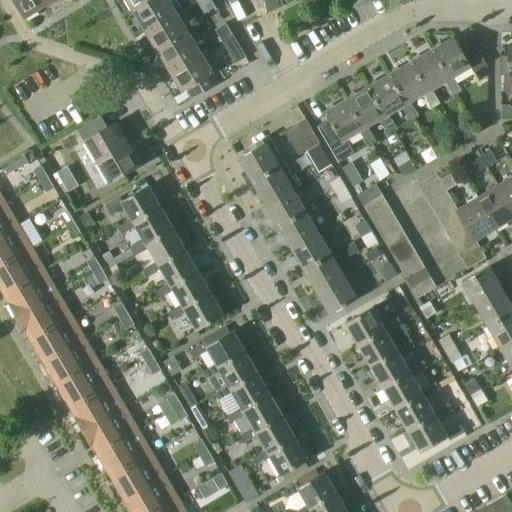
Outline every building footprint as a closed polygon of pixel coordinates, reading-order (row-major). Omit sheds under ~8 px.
[(44,0),(15,0),(26,18),(47,5),(44,0)] [(127,0),(133,10),(148,0),(127,0)] [(148,0),(133,10),(145,30),(181,8),(176,0),(148,0)] [(196,0),(202,8),(212,2),(211,0),(196,0)] [(276,0),(263,0),(266,14),(278,8),(276,0)] [(145,30),(157,50),(188,32),(176,12),(182,9),(181,8),(145,30)] [(216,30),(221,39),(232,33),(226,23),(216,30)] [(157,50),(169,71),(200,52),(188,32),(157,50)] [(232,33),(221,39),(235,63),(246,57),(232,33)] [(454,37),(433,50),(450,79),(446,81),(455,96),(462,92),(454,77),(472,67),(475,72),(487,65),(476,46),(464,53),(454,37)] [(433,50),(411,63),(428,92),(425,94),(433,109),(440,104),(432,90),(446,81),(450,79),(433,50)] [(169,71),(181,92),(185,90),(191,100),(218,84),(212,74),(212,73),(200,52),(169,71)] [(411,63),(389,75),(407,105),(403,107),(412,121),(419,116),(411,102),(425,94),(428,92),(411,63)] [(389,75),(368,87),(386,117),(382,119),(390,133),(398,129),(390,115),(403,107),(407,105),(389,75)] [(368,87),(347,100),(364,130),(360,132),(369,146),(376,141),(368,127),(382,119),(386,117),(368,87)] [(364,130),(347,100),(325,113),(338,134),(329,139),(342,161),(355,153),(347,139),(360,132),(364,130)] [(285,131),(300,156),(320,144),(320,143),(306,119),(285,131)] [(85,142),(98,163),(128,145),(116,123),(106,129),(102,121),(101,121),(83,132),(88,140),(85,142)] [(266,205),(299,187),(271,140),(239,159),(266,205)] [(128,145),(98,163),(110,184),(141,166),(128,145)] [(33,151),(27,151),(34,163),(38,161),(33,151)] [(490,151),(482,156),(488,166),(496,161),(490,151)] [(25,154),(4,167),(7,173),(29,160),(25,154)] [(488,166),(482,156),(472,162),(478,172),(488,166)] [(41,165),(33,170),(40,181),(48,177),(41,165)] [(57,175),(61,182),(73,175),(69,168),(57,175)] [(419,185),(424,194),(442,183),(441,180),(437,174),(419,185)] [(441,180),(442,183),(446,190),(457,184),(451,174),(441,180)] [(73,175),(61,182),(67,193),(79,186),(73,175)] [(48,177),(40,181),(46,193),(54,188),(48,177)] [(329,183),(336,194),(345,188),(339,177),(329,183)] [(511,177),(499,185),(511,207),(511,177)] [(442,183),(424,194),(430,203),(448,193),(446,190),(442,183)] [(358,195),(363,204),(382,193),(376,184),(358,195)] [(132,219),(133,223),(160,207),(148,185),(121,201),(119,198),(104,206),(108,213),(123,205),(132,219)] [(478,197),(496,229),(511,219),(511,207),(499,185),(478,197)] [(345,188),(336,194),(342,206),(352,200),(345,188)] [(306,212),(293,190),(266,205),(279,227),(306,212)] [(387,203),(382,193),(363,204),(369,214),(387,203)] [(430,203),(436,213),(453,201),(448,193),(430,203)] [(470,230),(476,240),(476,241),(496,229),(478,197),(458,209),(459,211),(464,221),(470,230)] [(0,204),(0,235),(19,224),(5,201),(0,204)] [(436,213),(441,222),(459,211),(458,209),(453,201),(436,213)] [(369,214),(374,223),(393,212),(387,203),(369,214)] [(160,207),(133,223),(132,219),(117,228),(121,235),(136,227),(144,241),(146,244),(173,229),(160,207)] [(68,211),(60,216),(66,227),(74,222),(68,211)] [(441,222),(446,231),(464,221),(459,211),(441,222)] [(319,234),(306,212),(279,227),(293,250),(319,234)] [(374,223),(380,232),(398,222),(393,212),(374,223)] [(354,227),(362,239),(372,233),(364,221),(354,227)] [(446,231),(452,241),(470,230),(464,221),(446,231)] [(74,222),(66,227),(73,238),(81,233),(74,222)] [(398,222),(380,232),(385,242),(404,231),(398,222)] [(0,235),(0,265),(32,247),(19,224),(0,235)] [(144,241),(130,249),(134,256),(143,270),(157,262),(159,265),(186,250),(173,229),(146,244),(144,241)] [(452,241),(458,251),(476,240),(470,230),(452,241)] [(404,231),(385,242),(390,251),(409,240),(404,231)] [(372,233),(362,239),(368,249),(378,243),(372,233)] [(332,256),(319,234),(293,250),(306,272),(332,256)] [(415,250),(409,240),(390,251),(396,261),(415,250)] [(476,240),(458,251),(463,259),(481,249),(476,241),(476,240)] [(348,258),(360,252),(355,242),(343,249),(348,258)] [(0,265),(0,287),(4,294),(45,270),(32,247),(0,265)] [(370,261),(381,255),(376,247),(366,254),(370,261)] [(481,249),(463,259),(468,268),(486,258),(481,249)] [(186,250),(159,265),(157,262),(143,270),(142,271),(146,278),(161,269),(169,283),(171,287),(198,272),(186,250)] [(421,259),(415,250),(396,261),(402,270),(421,259)] [(345,278),(332,256),(306,272),(319,293),(345,278)] [(95,257),(87,261),(93,273),(101,268),(95,257)] [(426,269),(421,259),(402,270),(408,280),(426,269)] [(387,265),(380,270),(387,282),(397,276),(389,264),(387,265)] [(490,267),(463,282),(476,304),(503,289),(490,267)] [(101,268),(93,273),(100,284),(108,279),(101,268)] [(431,278),(426,269),(408,280),(413,289),(431,278)] [(4,294),(17,317),(59,293),(45,270),(4,294)] [(198,272),(171,287),(169,283),(155,292),(159,299),(174,291),(182,305),(184,308),(211,293),(198,272)] [(357,299),(345,278),(319,293),(331,314),(357,299)] [(437,287),(431,278),(413,289),(418,298),(430,291),(437,287)] [(511,305),(503,289),(476,304),(489,327),(511,312),(511,305)] [(430,291),(418,298),(423,306),(429,302),(430,303),(435,299),(430,291)] [(17,317),(31,340),(72,315),(59,293),(17,317)] [(211,293),(184,308),(182,305),(167,313),(172,321),(186,312),(197,331),(224,316),(211,293)] [(121,302),(113,307),(120,318),(128,313),(121,302)] [(419,308),(426,320),(427,319),(436,314),(436,312),(430,303),(429,302),(423,306),(419,308)] [(346,323),(359,345),(387,330),(388,333),(403,325),(399,318),(384,326),(374,307),(346,323)] [(511,312),(489,327),(502,349),(511,343),(511,312)] [(128,313),(120,318),(126,329),(134,325),(128,313)] [(31,340),(44,362),(86,338),(72,315),(31,340)] [(359,345),(372,367),(399,351),(401,354),(415,346),(411,339),(397,348),(388,333),(387,330),(359,345)] [(216,364),(218,367),(245,352),(233,331),(206,346),(204,343),(190,351),(193,358),(208,350),(216,364)] [(438,342),(446,355),(457,350),(450,336),(438,342)] [(86,338),(44,362),(57,385),(99,361),(86,338)] [(511,343),(502,350),(511,366),(511,343)] [(148,348),(140,353),(146,364),(155,359),(148,348)] [(457,350),(446,355),(456,373),(458,372),(472,364),(466,354),(462,357),(457,350)] [(372,367),(384,388),(412,373),(413,376),(428,368),(424,361),(410,369),(401,354),(399,351),(372,367)] [(245,352),(218,367),(216,364),(202,372),(206,380),(221,371),(231,388),(258,373),(245,352)] [(155,359),(146,364),(153,375),(161,370),(155,359)] [(57,385),(71,408),(112,384),(99,361),(57,385)] [(229,385),(214,394),(218,401),(227,415),(242,407),(243,410),(270,395),(258,373),(231,388),(229,385)] [(384,388),(396,410),(424,394),(426,397),(440,389),(436,382),(422,390),(413,376),(412,373),(384,388)] [(465,384),(472,398),(482,392),(474,379),(465,384)] [(71,408),(84,431),(126,406),(112,384),(71,408)] [(482,392),(472,398),(478,407),(487,401),(482,392)] [(175,393),(167,398),(173,409),(181,404),(179,401),(175,393)] [(396,410),(409,431),(437,415),(439,419),(452,411),(452,410),(448,404),(434,412),(426,397),(424,394),(396,410)] [(270,395),(243,410),(242,407),(227,415),(231,422),(246,414),(254,429),(256,431),(283,416),(270,395)] [(458,398),(448,404),(452,410),(452,411),(462,405),(458,398)] [(181,404),(173,409),(180,420),(188,416),(181,404)] [(126,406),(84,431),(97,453),(139,429),(126,406)] [(437,415),(409,431),(421,453),(449,437),(450,441),(465,432),(461,425),(447,433),(439,419),(437,415)] [(283,416),(256,431),(254,429),(240,437),(244,444),(258,435),(269,453),(295,438),(283,416)] [(97,453),(111,476),(152,452),(139,429),(97,453)] [(295,438),(269,453),(267,449),(252,458),(256,465),(271,457),(282,476),(308,460),(295,438)] [(201,439),(193,444),(200,455),(208,450),(201,439)] [(208,450),(200,455),(206,466),(214,461),(208,450)] [(111,476),(124,499),(166,475),(152,452),(111,476)] [(296,484),(281,492),(285,499),(300,491),(308,506),(311,510),(337,494),(337,493),(324,472),(298,488),(296,484)] [(221,473),(213,478),(219,489),(228,484),(221,473)] [(166,475),(124,499),(131,511),(154,511),(166,505),(179,498),(166,475)] [(511,511),(511,490),(474,511),(511,511)] [(308,506),(297,511),(347,511),(337,494),(311,510),(308,506)] [(166,505),(154,511),(187,511),(183,505),(179,498),(166,505)]
